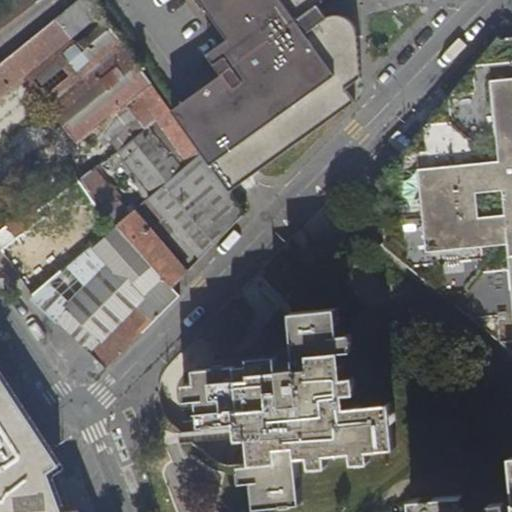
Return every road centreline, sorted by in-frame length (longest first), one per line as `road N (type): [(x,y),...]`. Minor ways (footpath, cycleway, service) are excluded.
road 1 (residential): [(483,0),(83,414)]
road 2 (unclassified): [(83,414),(54,395),(0,309)]
